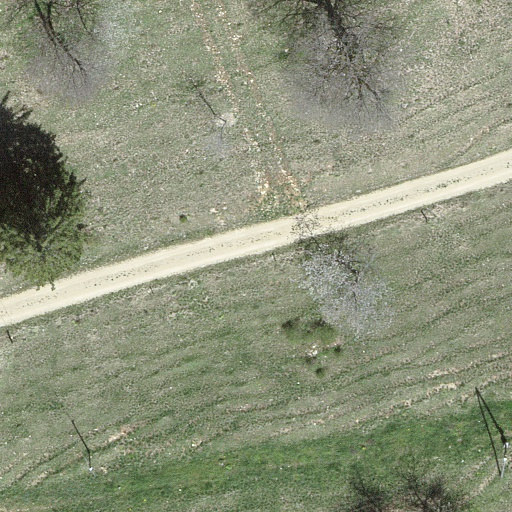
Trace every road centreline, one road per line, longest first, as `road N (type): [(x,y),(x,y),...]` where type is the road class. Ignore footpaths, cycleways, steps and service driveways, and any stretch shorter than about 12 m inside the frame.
road 1 (track): [(0,310),(511,162)]
road 2 (track): [(511,424),(454,441),(15,511)]
